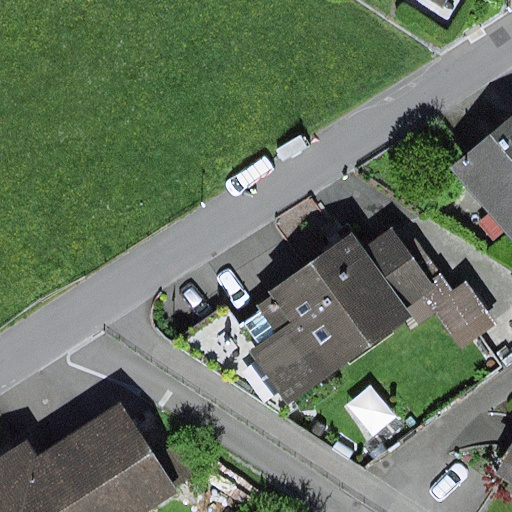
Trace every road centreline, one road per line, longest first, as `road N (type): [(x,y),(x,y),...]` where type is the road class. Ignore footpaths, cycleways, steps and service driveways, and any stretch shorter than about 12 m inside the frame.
road 1 (residential): [(511,40),(63,329)]
road 2 (residential): [(63,329),(362,511)]
